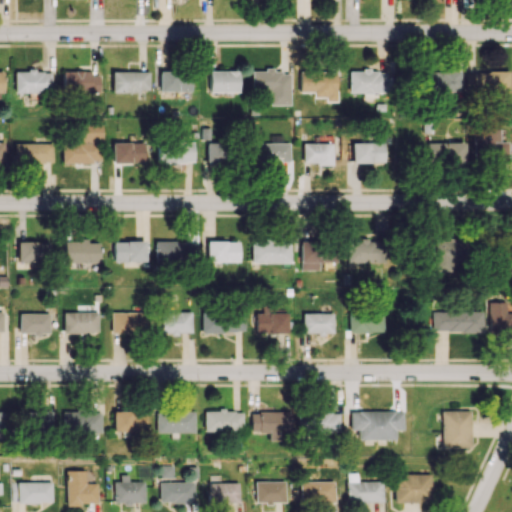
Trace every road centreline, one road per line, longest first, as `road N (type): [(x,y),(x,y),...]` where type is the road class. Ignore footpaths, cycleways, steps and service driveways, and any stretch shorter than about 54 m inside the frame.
road 1 (residential): [(511,204),(0,207)]
road 2 (residential): [(511,32),(0,34)]
road 3 (residential): [(511,375),(0,377)]
